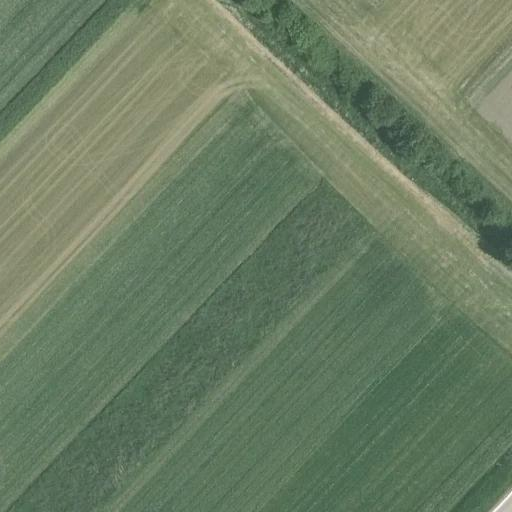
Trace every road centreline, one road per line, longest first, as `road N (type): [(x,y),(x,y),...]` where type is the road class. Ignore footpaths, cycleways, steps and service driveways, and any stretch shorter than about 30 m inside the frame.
road 1 (track): [(224,0),(511,271)]
road 2 (track): [(294,0),(511,204)]
